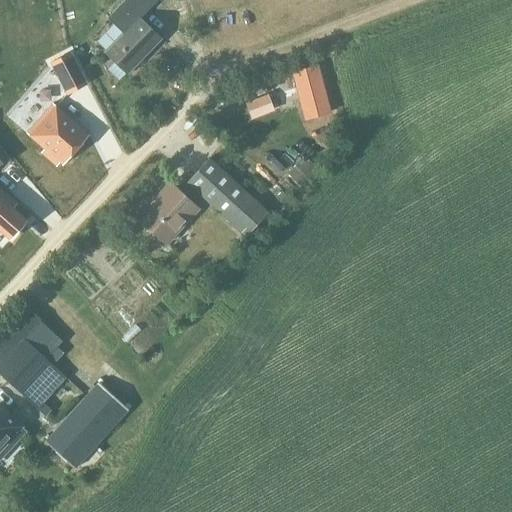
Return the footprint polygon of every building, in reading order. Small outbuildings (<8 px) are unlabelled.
[(112,35),(118,41),(104,54),(127,76),(161,40),(139,18),(157,0),(156,0),(124,0),(107,18),(107,19),(102,24),(113,34),(112,35)] [(70,53),(50,63),(67,95),(86,85),(70,53)] [(290,75),(304,123),(331,115),(317,67),(290,75)] [(267,95),(244,104),(248,114),(271,105),(267,95)] [(52,104),(26,134),(29,137),(32,139),(44,150),(40,154),(56,167),(59,163),(62,166),(89,136),(55,107),(55,106),(52,104)] [(286,174),(301,188),(315,172),(313,171),(316,168),(307,159),(305,162),(301,159),(286,174)] [(187,183),(246,238),(267,214),(208,160),(187,183)] [(140,222),(165,245),(197,210),(170,184),(155,201),(157,204),(140,222)] [(0,232),(9,240),(26,221),(12,209),(16,204),(0,189),(0,232)] [(281,194),(276,199),(284,207),(290,202),(281,194)] [(26,308),(0,336),(0,376),(45,417),(51,411),(42,403),(65,379),(45,361),(61,343),(40,323),(41,321),(26,308)] [(128,411),(98,384),(46,444),(75,470),(128,411)] [(0,407),(0,450),(21,428),(0,407)]
